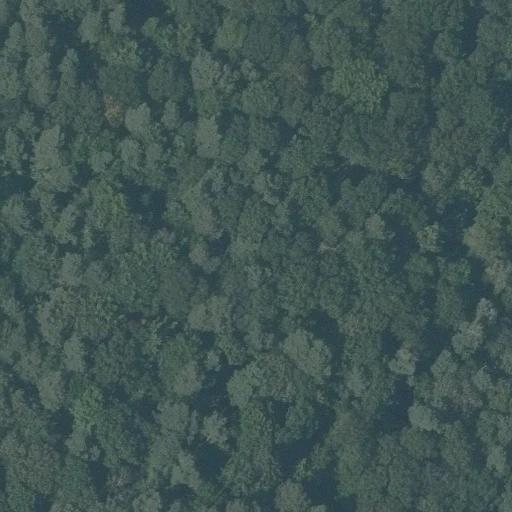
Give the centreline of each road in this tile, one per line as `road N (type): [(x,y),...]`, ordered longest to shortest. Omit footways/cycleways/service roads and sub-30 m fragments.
road 1 (track): [(0,477),(209,411),(338,347),(391,300),(463,256),(484,198),(511,161)]
road 2 (track): [(181,0),(0,216)]
